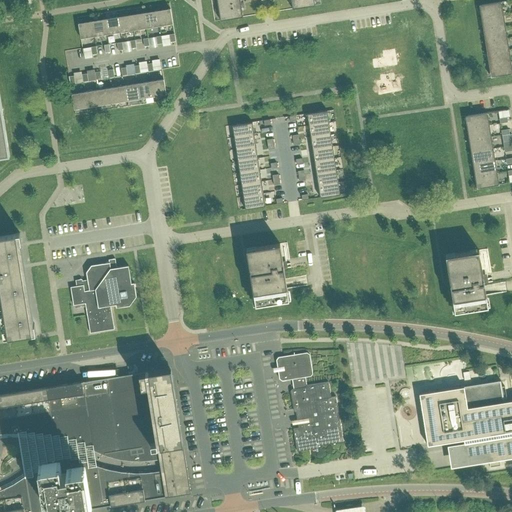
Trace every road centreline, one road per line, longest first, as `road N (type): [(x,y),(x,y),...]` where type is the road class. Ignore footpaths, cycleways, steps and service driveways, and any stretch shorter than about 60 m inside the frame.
road 1 (residential): [(214,51),(239,32),(428,2),(435,3),(450,95),(511,89)]
road 2 (tertiary): [(511,349),(351,326),(271,326),(178,340)]
road 3 (tertiary): [(236,509),(366,491),(511,493)]
road 4 (residential): [(307,219),(390,207),(410,214),(507,197)]
road 5 (residential): [(413,454),(231,482)]
road 6 (tertiary): [(178,340),(0,369)]
road 7 (unclassified): [(231,482),(210,480),(178,340)]
road 8 (residential): [(0,190),(16,174),(146,156)]
road 9 (residential): [(73,65),(196,46),(214,51)]
road 10 (residential): [(162,243),(296,221)]
road 11 (residential): [(146,156),(214,51)]
